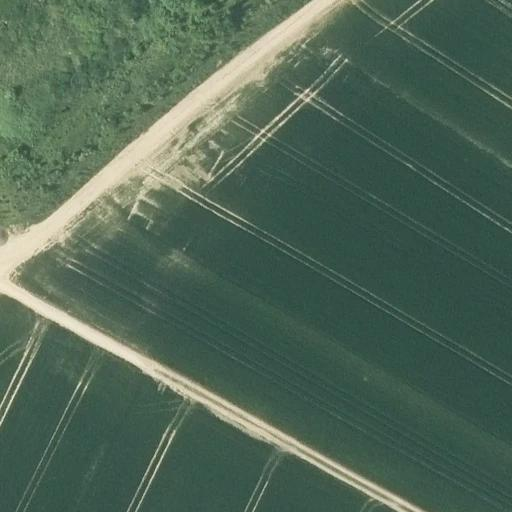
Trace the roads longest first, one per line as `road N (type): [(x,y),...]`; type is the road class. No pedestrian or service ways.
road 1 (track): [(0,286),(400,511)]
road 2 (track): [(331,0),(0,268)]
